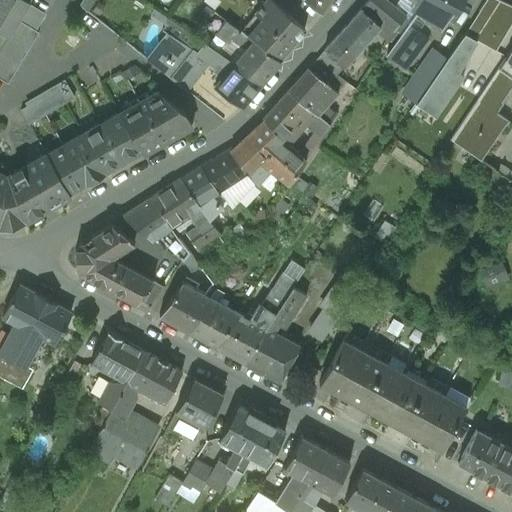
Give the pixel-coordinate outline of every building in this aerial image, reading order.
[(18,19),(29,1),(27,0),(0,0),(0,49),(6,40),(12,29),(18,19)] [(304,29),(271,0),(265,0),(240,30),(279,59),(304,29)] [(328,0),(304,0),(321,12),(328,0)] [(406,16),(385,0),(367,0),(323,50),(343,67),(375,31),(388,41),(406,16)] [(452,20),(461,0),(415,0),(410,7),(416,12),(407,24),(417,31),(427,19),(440,29),(447,17),(452,20)] [(494,53),(511,21),(511,6),(498,0),(485,0),(463,35),(476,42),(494,53)] [(29,1),(18,19),(39,32),(50,13),(29,1)] [(39,32),(18,19),(12,29),(33,42),(39,32)] [(233,63),(260,82),(261,83),(281,60),(279,59),(240,30),(226,20),(215,35),(228,44),(231,39),(241,47),(246,47),(233,63)] [(428,39),(417,31),(407,24),(385,54),(406,69),(428,39)] [(33,42),(12,29),(6,40),(26,52),(33,42)] [(463,35),(449,55),(416,102),(435,116),(456,86),(452,82),(476,42),(463,35)] [(26,52),(6,40),(0,49),(0,50),(20,62),(26,52)] [(228,69),(214,86),(242,105),(260,82),(233,63),(204,43),(196,52),(221,70),(224,66),(228,69)] [(449,55),(432,47),(411,74),(414,76),(395,102),(409,113),(416,102),(449,55)] [(20,62),(0,50),(0,64),(14,73),(20,62)] [(315,59),(336,74),(343,67),(323,50),(315,59)] [(501,102),(511,85),(511,62),(505,58),(476,100),(496,113),(503,103),(501,102)] [(309,68),(337,92),(345,82),(336,74),(315,59),(309,68)] [(14,73),(0,64),(0,78),(8,83),(14,73)] [(288,90),(317,115),(330,125),(337,114),(326,105),(338,92),(337,92),(309,68),(308,67),(288,90)] [(64,79),(55,85),(65,103),(75,97),(64,79)] [(26,106),(20,109),(28,124),(65,103),(55,85),(24,102),(26,106)] [(157,90),(119,112),(141,150),(143,154),(192,126),(183,111),(157,90)] [(264,118),(288,142),(305,124),(321,137),(330,125),(317,115),(288,90),(263,118),(264,118)] [(476,100),(450,139),(480,160),(507,120),(496,113),(476,100)] [(435,116),(416,102),(409,113),(428,126),(435,116)] [(119,112),(99,123),(121,162),(141,150),(119,112)] [(264,118),(247,135),(267,157),(270,153),(297,173),(306,160),(288,142),(264,118)] [(99,123),(83,133),(105,171),(121,162),(99,123)] [(83,133),(62,145),(84,183),(105,171),(83,133)] [(247,135),(229,150),(247,174),(249,176),(260,164),(289,185),(297,173),(270,153),(267,157),(247,135)] [(62,145),(46,154),(68,192),(84,183),(62,145)] [(229,149),(200,166),(218,192),(247,174),(229,150),(229,149)] [(5,175),(30,218),(70,196),(68,192),(46,154),(45,153),(10,173),(5,175)] [(7,166),(0,162),(0,227),(24,222),(30,218),(5,175),(10,173),(7,166)] [(200,166),(180,178),(207,217),(209,219),(221,208),(211,196),(218,192),(200,166)] [(180,178),(150,197),(170,226),(190,213),(195,220),(198,219),(200,222),(207,217),(180,178)] [(170,226),(150,197),(123,215),(153,240),(159,235),(165,243),(183,260),(189,251),(170,226)] [(134,243),(112,224),(78,245),(78,249),(75,249),(76,268),(79,268),(79,272),(137,304),(153,280),(111,258),(134,243)] [(290,259),(282,271),(296,281),(304,269),(290,259)] [(509,280),(501,260),(478,270),(486,290),(509,280)] [(296,281),(282,271),(261,303),(275,313),(293,286),(296,281)] [(321,308),(306,330),(321,341),(358,288),(339,274),(317,306),(321,308)] [(188,331),(211,298),(182,282),(159,315),(188,331)] [(0,353),(12,360),(45,298),(19,284),(2,316),(14,322),(8,335),(2,332),(0,336),(0,342),(3,343),(0,348),(0,353)] [(265,327),(274,332),(277,325),(283,327),(285,327),(306,294),(293,286),(275,313),(265,327)] [(54,344),(71,311),(45,298),(12,360),(26,368),(42,337),(54,344)] [(238,313),(211,298),(188,331),(216,346),(238,313)] [(275,313),(261,303),(259,303),(248,318),(265,327),(275,313)] [(248,318),(238,313),(216,346),(243,360),(265,327),(248,318)] [(299,345),(274,332),(265,327),(243,360),(279,380),(299,345)] [(110,409),(143,350),(107,331),(90,363),(118,378),(109,381),(98,402),(110,409)] [(339,394),(363,350),(342,339),(318,383),(339,394)] [(181,371),(143,350),(110,409),(126,417),(136,397),(135,387),(164,403),(181,371)] [(359,405),(383,361),(363,350),(339,394),(359,405)] [(380,417),(404,372),(383,361),(359,405),(380,417)] [(511,365),(501,364),(497,388),(511,390),(511,384),(511,365)] [(401,428),(425,383),(404,372),(380,417),(401,428)] [(205,426),(223,393),(193,377),(167,426),(173,429),(174,429),(192,439),(200,424),(205,426)] [(421,439),(445,394),(425,383),(401,428),(421,439)] [(442,450),(466,405),(445,394),(421,439),(442,450)] [(233,469),(262,415),(249,408),(248,410),(237,405),(219,439),(235,447),(225,464),(233,469)] [(267,464),(285,430),(274,425),(276,422),(262,415),(233,469),(225,482),(234,488),(251,456),(267,464)] [(483,476),(501,442),(476,429),(458,463),(483,476)] [(308,480),(325,449),(301,436),(281,473),(289,477),(274,501),(288,509),(308,480)] [(511,448),(501,442),(483,476),(511,491),(511,448)] [(333,494),(349,462),(325,449),(308,480),(288,509),(286,511),(305,511),(321,488),(333,494)] [(379,511),(395,487),(361,468),(345,500),(367,511),(379,511)] [(154,497),(167,503),(179,477),(167,471),(154,497)] [(12,479),(2,497),(14,503),(23,485),(12,479)] [(430,511),(434,508),(395,487),(379,511),(430,511)]
